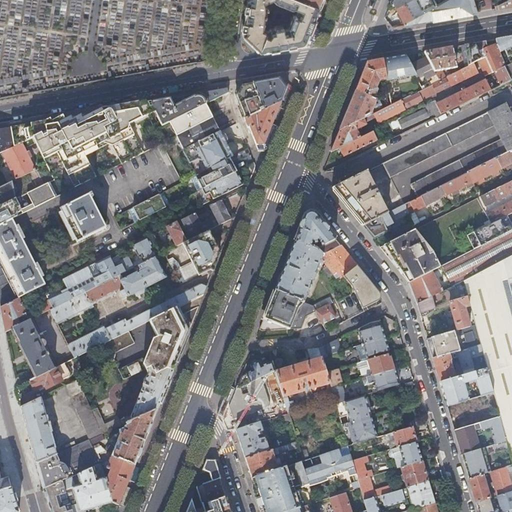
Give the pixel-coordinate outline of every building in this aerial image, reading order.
[(248,0),(246,1),(242,35),(251,44),(260,52),(304,44),(309,45),(314,32),(310,30),(314,19),(318,8),(298,0),(248,0)] [(298,0),(318,8),(321,0),(298,0)] [(409,0),(396,7),(403,22),(436,5),(433,0),(409,0)] [(446,0),(436,5),(403,22),(405,26),(426,22),(428,21),(455,17),(478,12),(475,2),(473,0),(446,0)] [(511,0),(506,0),(495,6),(495,9),(505,7),(511,6),(511,0)] [(496,44),(500,53),(505,51),(511,64),(511,63),(511,36),(502,38),(500,39),(495,40),(496,44)] [(493,73),(494,72),(504,67),(507,66),(503,59),(500,53),(496,44),(487,48),(485,41),(474,43),(481,59),(485,57),(493,73)] [(481,59),(474,43),(464,45),(472,64),(474,63),(479,61),(481,59)] [(440,81),(445,78),(442,71),(456,69),(452,47),(433,51),(431,51),(424,53),(428,59),(436,74),(437,76),(440,81)] [(393,58),(383,60),(386,80),(387,81),(415,76),(411,68),(405,56),(393,58)] [(481,59),(479,61),(486,76),(493,73),(485,57),(481,59)] [(428,59),(411,68),(415,76),(416,77),(424,74),(426,79),(436,74),(428,59)] [(359,82),(355,93),(373,100),(377,92),(375,91),(379,82),(386,80),(383,60),(367,63),(359,82)] [(419,91),(411,95),(403,99),(407,107),(478,72),(474,63),(472,64),(469,65),(459,71),(457,72),(446,77),(447,78),(423,89),(422,89),(419,91)] [(494,72),(500,86),(511,81),(504,67),(494,72)] [(420,86),(422,89),(423,89),(440,81),(437,76),(420,86)] [(237,104),(244,120),(281,101),(284,94),(286,89),(282,83),(278,79),(241,85),(238,90),(235,95),(234,97),(237,104)] [(440,112),(441,115),(460,106),(494,89),(493,86),(489,88),(485,81),(436,104),(440,112)] [(205,101),(205,104),(228,92),(226,88),(195,94),(197,97),(201,97),(203,98),(205,101)] [(350,105),(339,132),(355,124),(364,119),(368,117),(374,114),(372,110),(376,101),(373,100),(355,93),(350,105)] [(377,110),(378,112),(391,105),(389,94),(383,97),(385,104),(379,107),(380,108),(377,110)] [(201,97),(197,97),(174,109),(172,106),(173,105),(169,98),(151,102),(152,112),(154,111),(161,126),(169,122),(205,104),(205,101),(203,98),(201,97)] [(378,112),(374,114),(375,118),(378,123),(405,108),(401,100),(395,103),(391,105),(378,112)] [(249,128),(257,146),(263,145),(272,122),(273,120),(281,101),(244,120),(247,128),(249,128)] [(403,129),(440,112),(436,104),(435,101),(398,119),(403,129)] [(64,117),(32,123),(30,123),(29,121),(21,123),(12,124),(13,127),(10,127),(13,147),(21,143),(33,138),(46,166),(60,159),(74,187),(97,176),(87,155),(106,145),(112,147),(120,164),(143,152),(128,124),(147,114),(152,112),(151,102),(140,104),(136,106),(131,109),(129,106),(114,115),(112,111),(111,110),(109,109),(93,112),(83,118),(81,114),(73,119),(71,116),(68,118),(65,120),(64,117)] [(212,118),(205,104),(169,122),(176,136),(212,118)] [(511,151),(511,150),(511,114),(506,104),(432,140),(381,165),(388,180),(495,126),(502,139),(409,185),(416,199),(438,188),(454,180),(468,173),(482,166),(497,158),(511,151)] [(364,119),(365,123),(375,118),(374,114),(368,117),(364,119)] [(219,132),(212,118),(176,136),(183,150),(219,132)] [(337,138),(331,153),(340,148),(361,138),(357,131),(367,126),(365,123),(364,119),(355,124),(339,132),(337,136),(337,138)] [(263,145),(257,146),(259,150),(267,148),(272,136),(277,124),(272,122),(263,145)] [(389,125),(383,129),(386,135),(393,132),(389,125)] [(4,128),(0,128),(0,153),(2,152),(13,147),(10,127),(4,128)] [(190,164),(198,160),(202,161),(206,170),(229,159),(232,157),(224,143),(219,133),(219,132),(183,150),(190,164)] [(361,138),(340,148),(344,157),(377,140),(373,132),(361,138)] [(13,147),(2,152),(15,179),(35,170),(21,143),(13,147)] [(511,151),(497,158),(502,169),(506,167),(508,170),(511,167),(511,151)] [(502,169),(497,158),(482,166),(487,176),(492,174),(493,177),(499,174),(498,171),(502,169)] [(197,181),(201,189),(236,172),(229,159),(206,170),(209,175),(197,181)] [(487,176),(482,166),(468,173),(473,183),(477,181),(479,184),(485,181),(483,178),(487,176)] [(204,195),(209,192),(212,200),(217,198),(242,185),(236,172),(201,189),(204,195)] [(365,173),(333,189),(340,198),(359,221),(363,226),(387,214),(365,173)] [(473,183),(468,173),(454,180),(459,189),(470,184),(472,187),(474,186),(473,183)] [(191,178),(198,191),(201,189),(197,181),(195,176),(191,178)] [(459,189),(454,180),(438,188),(443,197),(453,192),(454,195),(460,192),(459,189)] [(507,217),(511,214),(511,180),(479,197),(484,207),(511,192),(511,201),(490,213),(487,209),(483,211),(489,222),(490,225),(507,217)] [(11,181),(0,186),(0,205),(15,199),(11,181)] [(50,181),(15,199),(0,205),(0,225),(12,220),(57,196),(50,181)] [(474,186),(472,187),(470,188),(474,196),(478,193),(474,186)] [(416,199),(410,202),(414,211),(414,212),(443,197),(438,188),(416,199)] [(163,192),(159,194),(165,207),(170,205),(163,192)] [(90,194),(58,210),(75,243),(104,229),(89,198),(91,197),(90,194)] [(159,194),(132,208),(139,221),(165,207),(159,194)] [(181,220),(190,239),(207,231),(230,219),(220,200),(208,206),(214,217),(199,224),(194,214),(181,220)] [(410,202),(405,205),(410,214),(414,211),(410,202)] [(390,232),(387,227),(393,224),(392,223),(410,214),(405,205),(387,214),(363,226),(374,240),(390,232)] [(132,208),(128,210),(134,223),(139,221),(132,208)] [(414,212),(414,211),(410,214),(415,223),(419,221),(414,212)] [(305,217),(295,243),(316,250),(335,240),(325,228),(315,215),(313,214),(312,213),(310,214),(308,214),(307,215),(305,217)] [(480,247),(511,230),(511,227),(507,217),(490,225),(489,222),(482,226),(484,228),(473,234),(480,247)] [(12,220),(0,225),(0,307),(18,299),(41,287),(44,285),(20,236),(22,235),(19,229),(17,231),(13,223),(12,220)] [(166,227),(176,246),(181,244),(185,241),(176,222),(166,227)] [(462,283),(511,255),(511,230),(480,247),(440,268),(409,284),(416,305),(462,283)] [(171,258),(168,260),(180,285),(210,270),(212,271),(219,254),(207,231),(190,239),(185,241),(181,244),(191,263),(179,268),(177,263),(171,258)] [(409,284),(440,268),(432,253),(429,254),(423,242),(420,243),(414,231),(380,248),(409,284)] [(144,262),(154,257),(150,249),(152,248),(146,238),(132,245),(137,256),(140,254),(144,262)] [(335,240),(316,250),(322,255),(323,255),(340,246),(335,240)] [(285,267),(275,292),(304,303),(323,257),(323,256),(323,255),(322,255),(316,250),(295,243),(285,267)] [(377,303),(379,294),(363,274),(351,259),(348,261),(343,254),(345,252),(340,246),(323,255),(323,256),(326,259),(325,261),(326,263),(324,268),(332,276),(333,272),(335,269),(337,273),(342,278),(343,277),(351,287),(363,310),(366,308),(377,303)] [(447,246),(441,249),(447,263),(454,259),(447,246)] [(511,255),(462,283),(468,307),(474,326),(479,346),(486,370),(492,394),(495,403),(496,408),(499,418),(505,442),(511,466),(511,255)] [(92,277),(87,268),(62,280),(67,291),(71,299),(51,309),(49,310),(56,324),(92,305),(91,303),(122,288),(123,290),(118,292),(121,297),(125,294),(126,297),(133,294),(134,297),(146,291),(144,288),(164,278),(154,257),(144,262),(137,266),(140,272),(122,280),(119,275),(111,279),(97,287),(92,277)] [(133,268),(127,257),(121,261),(121,262),(114,266),(107,270),(111,279),(119,275),(133,268)] [(103,263),(102,260),(96,263),(101,273),(95,276),(92,277),(97,287),(111,279),(107,270),(103,263)] [(103,263),(107,270),(114,266),(111,260),(103,263)] [(458,331),(469,328),(463,308),(468,307),(462,283),(416,305),(421,320),(449,306),(456,331),(458,331)] [(102,328),(67,345),(73,358),(101,344),(128,331),(149,321),(176,307),(203,294),(206,286),(201,284),(125,322),(124,320),(106,329),(103,323),(100,324),(102,328)] [(53,285),(43,290),(45,295),(55,290),(53,285)] [(67,291),(48,301),(51,309),(71,299),(67,291)] [(259,330),(260,331),(263,332),(301,329),(306,318),(316,312),(314,307),(304,303),(275,292),(263,320),(259,330)] [(316,312),(322,325),(339,317),(330,298),(314,307),(316,312)] [(18,299),(0,307),(0,308),(3,324),(5,332),(10,330),(29,320),(49,310),(51,309),(48,301),(25,313),(21,306),(24,304),(22,301),(20,303),(18,299)] [(179,314),(176,307),(149,321),(157,337),(153,339),(144,359),(141,358),(117,370),(122,379),(127,377),(145,369),(151,367),(155,374),(166,368),(172,370),(181,348),(190,327),(184,312),(179,314)] [(40,341),(29,320),(10,330),(21,353),(34,378),(53,368),(47,356),(48,356),(48,355),(46,351),(45,351),(42,346),(39,347),(38,345),(38,344),(37,342),(40,341)] [(362,345),(385,338),(381,325),(359,332),(360,337),(362,345)] [(464,350),(479,346),(474,326),(469,328),(458,331),(460,337),(463,336),(465,343),(462,344),(464,350)] [(128,331),(101,344),(110,362),(113,361),(114,360),(115,353),(134,344),(128,331)] [(459,351),(453,332),(445,335),(427,340),(430,352),(432,359),(450,354),(456,352),(459,351)] [(354,339),(356,347),(362,345),(360,337),(354,339)] [(388,351),(389,351),(385,338),(362,345),(367,361),(388,354),(389,354),(388,351)] [(337,340),(324,346),(328,356),(340,352),(337,340)] [(362,345),(356,347),(361,363),(367,361),(362,345)] [(469,350),(456,354),(461,372),(472,369),(468,354),(470,353),(469,350)] [(391,357),(389,358),(388,354),(367,361),(372,376),(395,370),(391,357)] [(440,383),(454,379),(452,372),(455,371),(450,354),(432,359),(436,372),(440,383)] [(321,359),(274,373),(276,378),(284,402),(287,414),(292,413),(287,396),(326,385),(327,388),(329,387),(325,373),(321,359)] [(261,377),(272,372),(267,363),(261,366),(258,361),(250,365),(252,370),(246,374),(249,380),(247,381),(248,383),(261,377)] [(361,363),(358,363),(362,379),(366,378),(372,376),(367,361),(361,363)] [(29,380),(34,390),(44,384),(46,388),(61,380),(68,376),(69,373),(64,363),(55,367),(53,368),(34,378),(29,380)] [(164,391),(172,372),(171,371),(172,370),(166,368),(155,374),(151,367),(145,369),(147,374),(146,376),(145,378),(143,379),(143,383),(129,416),(123,419),(125,423),(157,409),(160,400),(164,391)] [(341,385),(337,370),(335,370),(325,373),(329,387),(330,389),(340,386),(341,385)] [(374,383),(376,392),(399,385),(395,370),(372,376),(366,378),(368,385),(374,383)] [(474,374),(476,380),(480,397),(492,394),(486,370),(474,374)] [(274,371),(272,372),(261,377),(264,384),(276,378),(274,373),(274,371)] [(246,374),(241,377),(236,389),(248,383),(247,381),(249,380),(246,374)] [(476,380),(474,374),(454,379),(440,383),(443,394),(447,407),(467,401),(466,398),(470,397),(466,383),(476,380)] [(91,410),(76,379),(64,385),(88,439),(101,434),(91,410)] [(340,386),(330,389),(332,397),(344,394),(341,385),(340,386)] [(248,422),(250,426),(260,423),(266,421),(256,390),(243,394),(247,407),(242,409),(246,422),(248,422)] [(364,395),(344,402),(350,423),(370,417),(364,395)] [(39,398),(20,408),(23,419),(35,463),(55,454),(53,448),(55,447),(51,432),(52,431),(50,421),(48,421),(47,416),(45,416),(39,398)] [(287,414),(284,402),(265,408),(268,420),(287,414)] [(96,408),(91,410),(101,434),(120,425),(117,418),(104,424),(96,408)] [(119,434),(111,456),(134,465),(140,450),(142,446),(149,428),(157,409),(125,423),(126,427),(118,430),(119,434)] [(377,438),(370,417),(350,423),(341,425),(344,436),(350,434),(354,445),(377,438)] [(499,418),(454,431),(461,456),(478,450),(474,433),(489,429),(493,446),(495,445),(505,442),(499,418)] [(250,426),(236,430),(240,443),(245,459),(269,451),(265,438),(259,440),(257,435),(259,435),(259,433),(263,431),(260,423),(250,426)] [(416,442),(411,427),(396,432),(392,433),(394,441),(389,443),(391,450),(416,442)] [(65,450),(55,454),(35,463),(35,464),(40,481),(42,489),(63,480),(76,474),(92,467),(98,464),(99,464),(95,454),(93,449),(88,439),(75,445),(65,450)] [(65,450),(75,445),(73,441),(63,445),(65,450)] [(298,448),(296,442),(287,445),(289,451),(298,448)] [(391,450),(389,450),(388,453),(389,457),(392,459),(394,458),(397,469),(400,468),(422,461),(416,442),(391,450)] [(501,469),(511,466),(505,442),(495,445),(496,450),(501,469)] [(289,451),(287,445),(277,448),(279,454),(289,451)] [(101,446),(93,449),(95,454),(103,451),(110,457),(108,462),(105,461),(103,466),(104,469),(108,471),(107,475),(107,477),(108,477),(107,478),(104,479),(112,503),(118,505),(126,486),(128,480),(134,465),(111,456),(101,446)] [(286,511),(299,508),(297,501),(294,494),(293,488),(300,486),(300,487),(307,485),(308,487),(318,485),(326,481),(326,479),(346,472),(348,478),(356,475),(351,461),(347,447),(347,446),(302,461),(286,466),(251,478),(253,484),(251,484),(254,499),(260,511),(286,511)] [(490,452),(489,447),(478,450),(461,456),(468,479),(482,475),(489,473),(484,454),(490,452)] [(269,451),(245,459),(248,467),(251,478),(286,466),(285,463),(281,464),(279,459),(275,460),(273,456),(279,454),(277,448),(269,451)] [(366,457),(351,461),(356,475),(357,481),(368,477),(372,476),(371,473),(370,471),(365,473),(362,465),(368,463),(366,457)] [(206,461),(203,470),(209,473),(212,481),(203,484),(203,486),(209,503),(226,498),(214,462),(206,461)] [(428,482),(422,461),(400,468),(406,488),(425,483),(428,482)] [(496,497),(511,492),(506,472),(511,470),(511,466),(501,469),(489,473),(496,497)] [(112,503),(104,479),(104,477),(96,479),(92,467),(76,474),(81,484),(72,487),(79,511),(90,511),(90,510),(112,503)] [(372,476),(368,477),(371,488),(374,488),(376,494),(373,495),(374,498),(380,496),(382,496),(380,489),(397,484),(399,491),(401,490),(406,488),(400,468),(397,469),(372,476)] [(482,475),(468,479),(475,503),(489,499),(482,475)] [(0,479),(0,489),(11,487),(9,480),(8,477),(0,479)] [(368,477),(357,481),(357,482),(359,488),(363,501),(374,498),(373,495),(371,488),(368,477)] [(49,507),(48,507),(49,511),(72,511),(70,504),(63,507),(62,506),(59,496),(59,495),(67,492),(66,489),(63,480),(42,489),(43,491),(42,491),(44,497),(47,504),(48,504),(49,507)] [(359,488),(357,482),(350,484),(352,491),(359,488)] [(425,483),(406,488),(413,509),(434,503),(429,486),(426,487),(425,483)] [(203,486),(197,487),(203,505),(207,504),(209,503),(203,486)] [(14,497),(11,487),(0,489),(0,511),(18,511),(19,511),(14,497)] [(79,511),(72,487),(66,489),(67,492),(70,504),(72,511),(79,511)] [(374,498),(378,511),(402,511),(407,511),(413,509),(406,488),(401,490),(404,501),(384,507),(380,496),(374,498)] [(70,504),(67,492),(59,495),(59,496),(62,506),(63,507),(70,504)] [(511,492),(496,497),(489,499),(475,503),(478,511),(477,511),(502,511),(511,509),(511,492)] [(350,511),(344,493),(328,498),(332,511),(350,511)] [(209,511),(208,511),(230,511),(229,508),(226,498),(209,503),(207,504),(209,511)] [(378,511),(374,498),(363,501),(366,511),(378,511)] [(194,511),(190,500),(185,511),(194,511)] [(436,511),(435,506),(434,503),(413,509),(414,511),(416,511),(436,511)]
